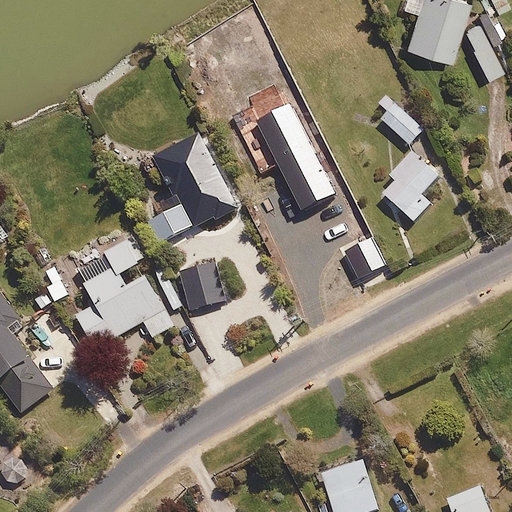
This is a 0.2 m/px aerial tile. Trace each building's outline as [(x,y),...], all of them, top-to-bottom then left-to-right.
[(405,0),(402,11),(417,16),(406,50),(451,65),(470,4),(458,0),(405,0)] [(479,27),(465,34),(474,51),(472,52),(488,81),(504,73),(479,27)] [(428,135),(388,100),(381,108),(391,117),(384,125),(414,151),(428,135)] [(208,136),(164,157),(175,181),(180,179),(193,205),(157,223),(167,244),(243,208),(208,136)] [(445,179),(419,153),(393,179),(400,186),(388,198),(416,227),(434,209),(424,199),(445,179)] [(324,184),(327,191),(265,222),(304,297),(359,269),(365,280),(392,266),(379,240),(351,254),(342,235),(338,237),(327,215),(351,203),(343,187),(349,184),(344,174),(324,184)] [(151,263),(139,241),(84,270),(103,306),(83,316),(100,349),(150,323),(157,338),(179,327),(154,278),(134,289),(127,275),(151,263)] [(231,301),(220,263),(184,274),(195,311),(231,301)] [(170,266),(159,271),(177,312),(188,307),(170,266)] [(59,267),(50,272),(57,286),(38,301),(45,311),(72,294),(59,267)] [(24,319),(0,286),(0,369),(11,385),(7,387),(26,414),(58,390),(13,327),(24,319)] [(14,458),(12,459),(10,460),(10,461),(8,462),(7,464),(6,467),(5,469),(5,471),(5,474),(6,476),(7,478),(8,480),(10,482),(12,483),(14,484),(16,485),(19,485),(21,485),(24,484),(26,483),(28,482),(29,480),(31,478),(32,476),(32,473),(32,471),(32,469),(32,466),(31,464),(29,462),(27,460),(25,459),(23,458),(21,457),(18,457),(16,458),(14,458)] [(384,511),(388,511),(373,461),(329,474),(340,511),(384,511)] [(494,511),(485,488),(454,500),(458,511),(494,511)]
